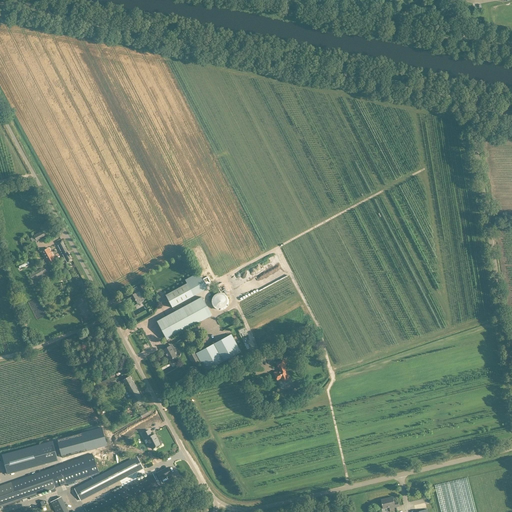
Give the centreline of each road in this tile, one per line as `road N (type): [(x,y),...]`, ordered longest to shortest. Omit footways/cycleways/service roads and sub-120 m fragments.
road 1 (unclassified): [(0,3),(481,109)]
road 2 (unclassified): [(216,501),(0,112)]
road 3 (unclassified): [(237,511),(511,448)]
road 4 (unclassified): [(511,371),(474,134),(481,109)]
